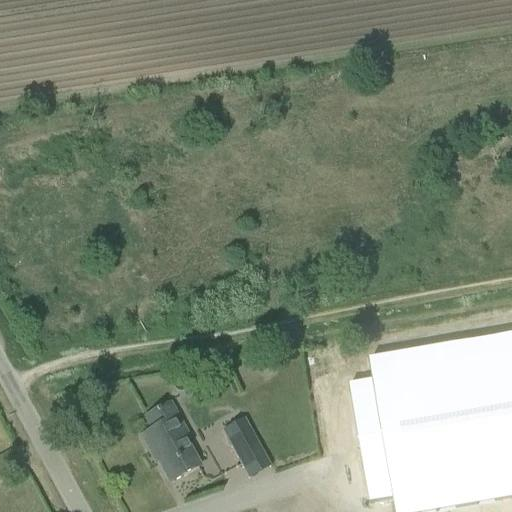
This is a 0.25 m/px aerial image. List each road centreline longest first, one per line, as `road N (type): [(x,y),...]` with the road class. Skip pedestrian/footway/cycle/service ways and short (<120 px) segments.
road 1 (track): [(511,286),(0,377)]
road 2 (unclassified): [(77,511),(0,369)]
